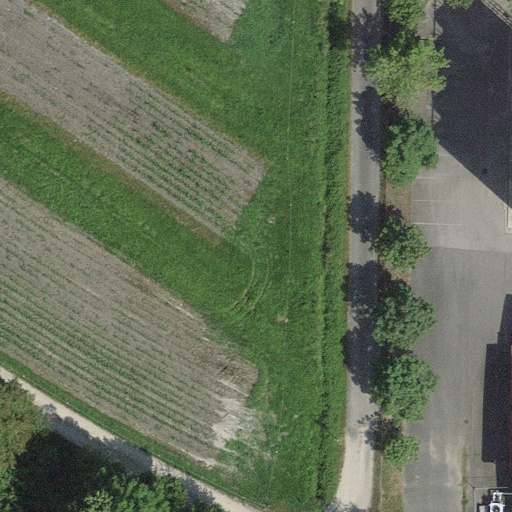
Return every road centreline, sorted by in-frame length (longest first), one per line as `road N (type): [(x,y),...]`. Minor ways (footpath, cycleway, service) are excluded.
road 1 (track): [(363,0),(351,511)]
road 2 (track): [(0,350),(275,511)]
